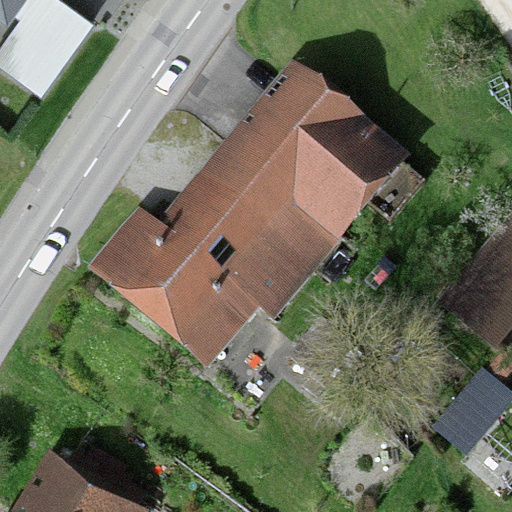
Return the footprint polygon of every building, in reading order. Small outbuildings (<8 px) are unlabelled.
[(398,164),(303,86),(215,193),(292,256),(310,270),(398,164)] [(291,293),(310,270),(292,256),(215,193),(173,244),(146,221),(99,276),(203,361),(249,306),(267,321),(291,293)] [(511,221),(454,291),(505,334),(511,325),(511,221)] [(350,349),(319,324),(291,359),(322,384),(350,349)] [(75,455),(40,511),(133,511),(145,494),(75,455)]
